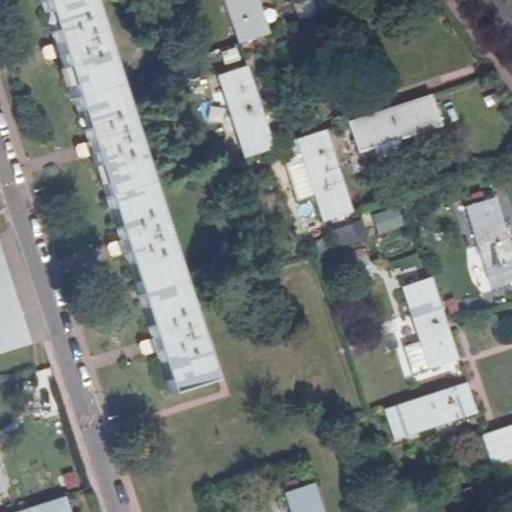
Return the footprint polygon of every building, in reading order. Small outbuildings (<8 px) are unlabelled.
[(209,380),(86,0),(39,0),(167,393),(209,380)] [(220,0),(234,42),(264,32),(253,0),(220,0)] [(241,154),(271,144),(244,62),(215,71),(241,154)] [(438,124),(428,94),(347,120),(356,150),(438,124)] [(302,164),(288,170),(296,196),(311,192),(320,218),(350,209),(323,128),(294,137),(298,152),(302,164)] [(284,157),(288,170),(302,164),(298,152),(284,157)] [(489,289),(511,281),(511,258),(491,196),(464,206),(489,289)] [(376,234),(403,225),(396,206),(370,215),(376,234)] [(358,235),(352,220),(323,230),(328,245),(358,235)] [(0,347),(1,351),(27,342),(0,259),(0,347)] [(398,282),(419,275),(415,263),(393,270),(398,282)] [(410,370),(456,355),(429,274),(402,284),(418,336),(401,341),(410,370)] [(393,434),(473,407),(463,378),(383,405),(393,434)] [(511,419),(480,430),(488,460),(511,452),(511,419)] [(323,511),(314,483),(286,493),(291,511),(323,511)] [(63,511),(59,498),(10,511),(63,511)]
